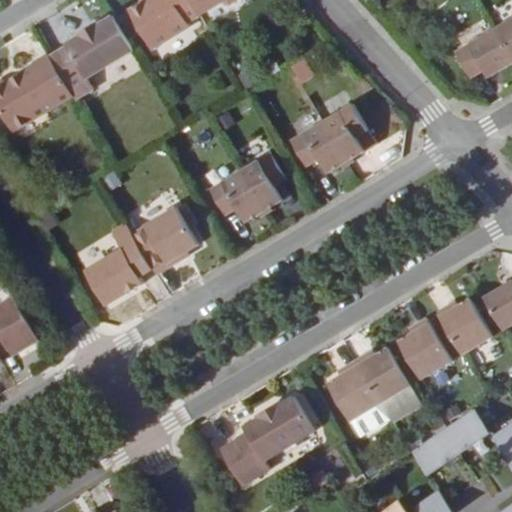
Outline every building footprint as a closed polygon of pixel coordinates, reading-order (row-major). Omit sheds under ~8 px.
[(199,13),(191,0),(144,0),(142,1),(129,9),(151,47),(190,25),(186,20),(199,13)] [(191,0),(199,13),(223,0),(228,3),(234,0),(191,0)] [(133,48),(112,13),(99,22),(98,22),(97,19),(78,30),(80,34),(66,41),(65,42),(67,45),(66,45),(50,54),(74,94),(75,97),(92,89),(93,88),(86,77),(133,48)] [(511,17),(495,27),(511,54),(511,17)] [(511,62),(511,54),(495,27),(456,51),(471,77),(483,70),(487,78),(511,62)] [(74,94),(50,54),(19,72),(21,76),(9,84),(8,81),(6,80),(5,79),(3,78),(2,78),(0,78),(0,110),(9,126),(31,114),(33,119),(74,94)] [(256,81),(250,71),(240,77),(246,87),(256,81)] [(352,103),(322,121),(346,163),(365,151),(356,136),(367,129),(352,103)] [(236,111),(224,118),(230,129),(242,122),(236,111)] [(346,163),(322,121),(291,139),(306,165),(319,158),(328,174),(346,163)] [(271,151),(239,169),(264,210),(283,199),(274,184),(286,176),(271,151)] [(264,210),(239,169),(211,186),(226,212),(239,205),(247,220),(264,210)] [(180,247),(186,243),(198,237),(179,204),(146,224),(131,232),(137,241),(151,265),(165,257),(167,262),(183,253),(180,247)] [(140,276),(153,269),(151,265),(137,241),(131,232),(126,224),(113,232),(124,249),(87,271),(107,305),(145,284),(140,276)] [(189,249),(186,243),(180,247),(183,253),(189,249)] [(167,262),(165,257),(151,265),(153,269),(154,270),(167,262)] [(511,279),(484,296),(503,328),(511,322),(511,279)] [(436,310),(462,353),(491,335),(469,296),(452,306),(450,303),(436,310)] [(42,343),(17,299),(0,308),(0,359),(12,352),(16,359),(42,343)] [(398,339),(421,379),(451,361),(426,318),(412,325),(415,329),(398,339)] [(355,359),(380,402),(411,384),(388,345),(370,355),(368,351),(355,359)] [(351,420),(380,402),(355,359),(343,366),(345,370),(327,381),(351,420)] [(411,384),(380,402),(388,414),(418,395),(411,384)] [(317,432),(296,396),(280,405),(278,403),(259,415),(260,418),(245,427),(247,432),(221,448),(243,485),(269,469),(264,462),(317,432)] [(439,432),(410,452),(426,475),(488,432),(473,410),(466,414),(449,426),(439,432)] [(445,418),(449,426),(460,418),(456,410),(445,418)] [(433,422),(439,432),(449,426),(443,415),(433,422)] [(511,421),(511,420),(490,435),(511,467),(511,421)] [(360,471),(367,481),(377,474),(371,465),(360,471)] [(451,511),(436,489),(405,510),(397,498),(377,511),(451,511)] [(511,511),(511,501),(497,511),(511,511)]
